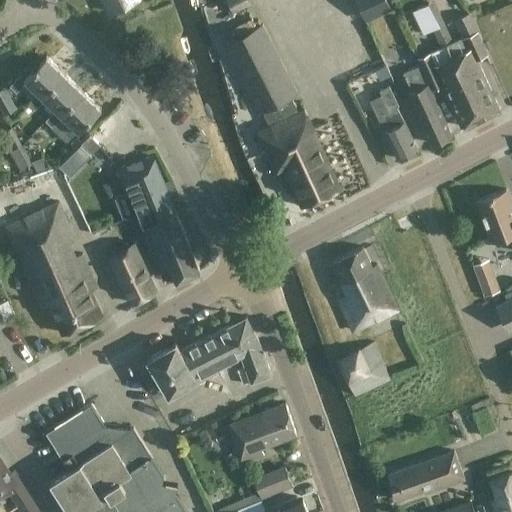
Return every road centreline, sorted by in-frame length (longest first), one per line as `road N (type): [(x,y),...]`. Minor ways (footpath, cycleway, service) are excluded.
road 1 (residential): [(241,273),(152,115),(42,6)]
road 2 (tertiary): [(241,273),(511,131)]
road 3 (tertiary): [(0,410),(241,273)]
road 4 (tertiary): [(337,511),(285,366),(241,273)]
